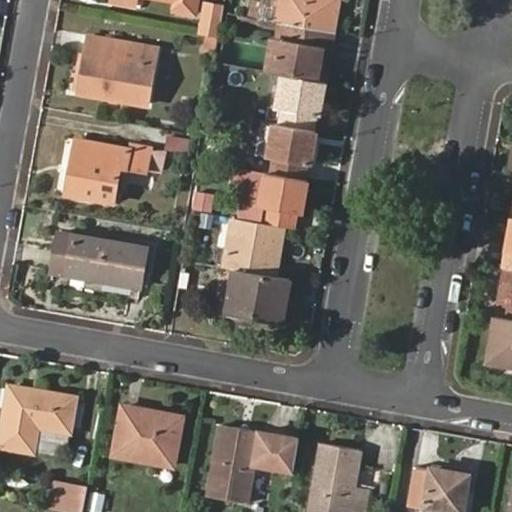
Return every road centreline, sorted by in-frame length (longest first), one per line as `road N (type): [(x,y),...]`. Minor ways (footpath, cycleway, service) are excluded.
road 1 (residential): [(399,0),(328,386)]
road 2 (residential): [(423,404),(485,67)]
road 3 (residential): [(0,329),(328,386)]
road 4 (residential): [(36,0),(0,198)]
